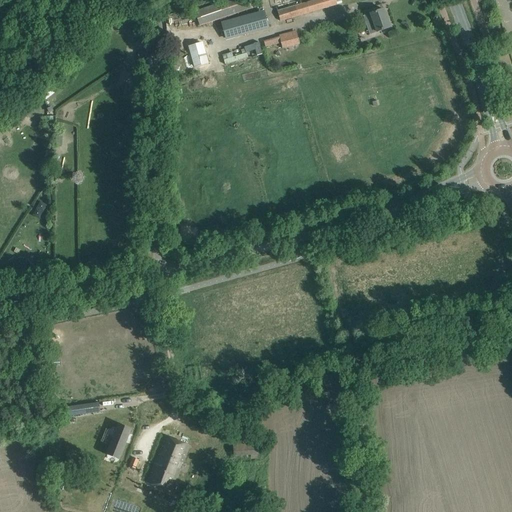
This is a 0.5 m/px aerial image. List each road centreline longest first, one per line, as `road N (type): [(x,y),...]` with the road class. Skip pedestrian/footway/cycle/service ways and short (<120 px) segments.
road 1 (tertiary): [(0,310),(217,260),(485,182)]
road 2 (track): [(511,334),(300,380),(193,418)]
road 3 (tertiary): [(501,149),(454,0)]
